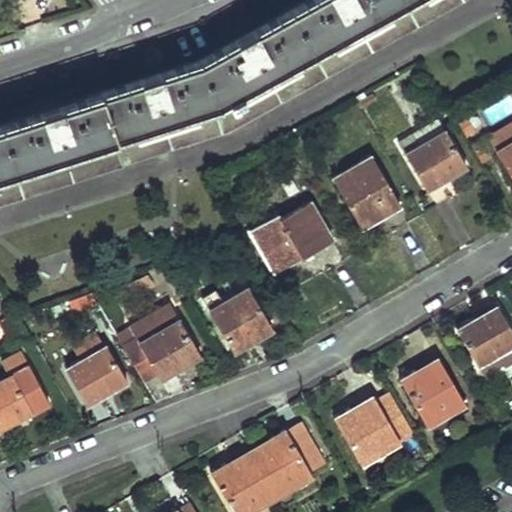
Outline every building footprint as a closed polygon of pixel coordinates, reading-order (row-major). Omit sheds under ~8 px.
[(304,0),(202,57),(0,122),(0,201),(244,122),(459,0),(304,0)] [(415,129),(400,137),(427,181),(447,169),(450,173),(468,163),(446,126),(421,140),(415,129)] [(511,137),(498,145),(511,167),(511,137)] [(373,151),(333,173),(359,218),(383,205),(386,210),(402,201),(373,151)] [(281,210),(252,226),(271,260),(299,244),(303,252),(334,235),(314,198),(284,214),(281,210)] [(250,283),(211,305),(235,347),(250,338),(248,336),(271,322),(250,283)] [(173,301),(120,331),(146,377),(181,357),(184,363),(202,352),(173,301)] [(511,328),(496,303),(456,327),(487,378),(511,362),(511,328)] [(19,309),(4,317),(16,336),(30,327),(22,314),(19,309)] [(108,342),(69,363),(88,394),(110,383),(112,388),(130,378),(108,342)] [(13,373),(0,379),(0,421),(16,413),(18,418),(35,409),(53,399),(27,349),(6,359),(13,373)] [(398,377),(427,427),(453,412),(456,417),(469,410),(437,355),(398,377)] [(333,415),(362,465),(413,435),(388,391),(375,399),(371,393),(333,415)] [(274,439),(252,452),(276,495),(292,487),(289,482),(326,460),(303,418),(271,436),(274,439)] [(228,460),(214,468),(239,511),(259,500),(261,504),(276,495),(252,452),(230,464),(228,460)] [(194,511),(188,500),(168,511),(194,511)]
